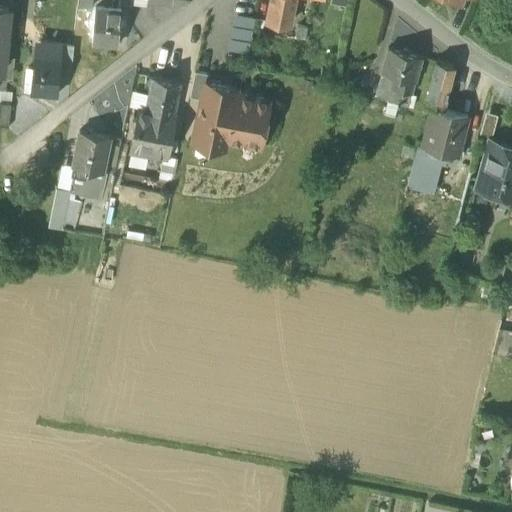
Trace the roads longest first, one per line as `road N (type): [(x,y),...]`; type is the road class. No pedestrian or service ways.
road 1 (residential): [(209,0),(7,161)]
road 2 (residential): [(390,0),(511,83)]
